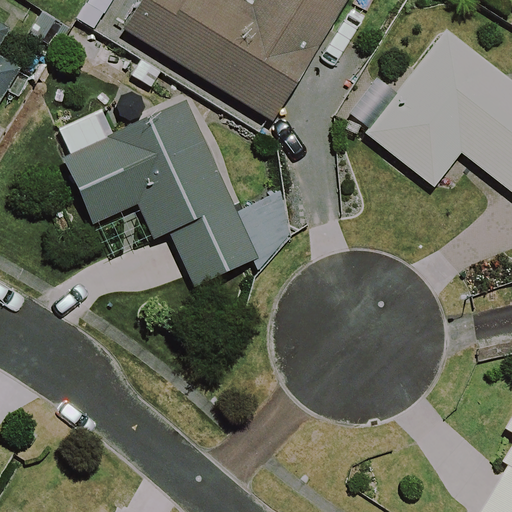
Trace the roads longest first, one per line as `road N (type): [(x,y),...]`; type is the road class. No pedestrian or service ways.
road 1 (residential): [(0,325),(187,476)]
road 2 (residential): [(347,330),(187,476)]
